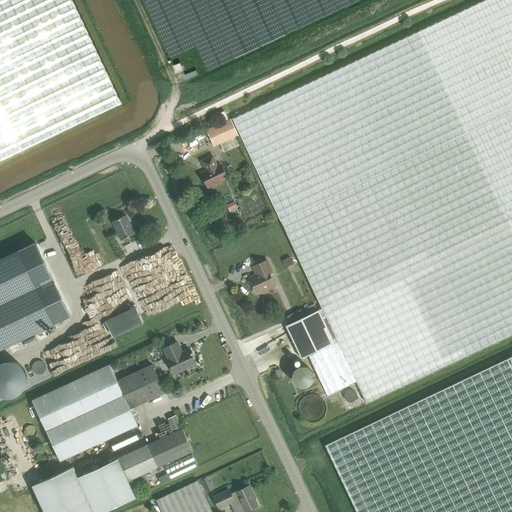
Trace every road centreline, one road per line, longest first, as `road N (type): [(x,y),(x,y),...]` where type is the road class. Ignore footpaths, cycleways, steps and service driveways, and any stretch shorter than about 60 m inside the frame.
road 1 (unclassified): [(307,511),(137,147)]
road 2 (unclassified): [(0,212),(137,147)]
